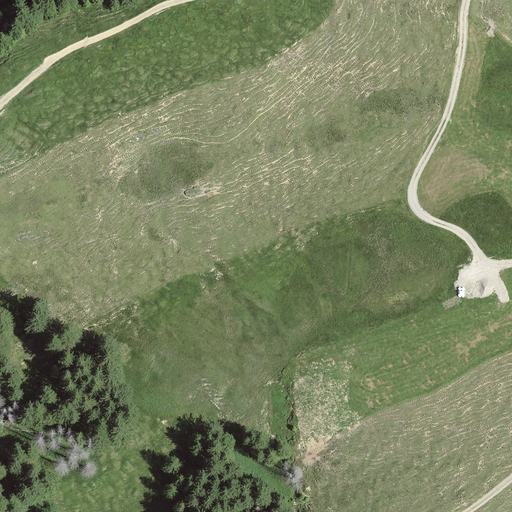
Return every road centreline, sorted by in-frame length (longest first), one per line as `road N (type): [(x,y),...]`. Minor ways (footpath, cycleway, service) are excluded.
road 1 (track): [(511,265),(483,260),(461,232),(426,218),(410,194),(447,116),(466,0)]
road 2 (track): [(0,103),(63,53),(186,0)]
